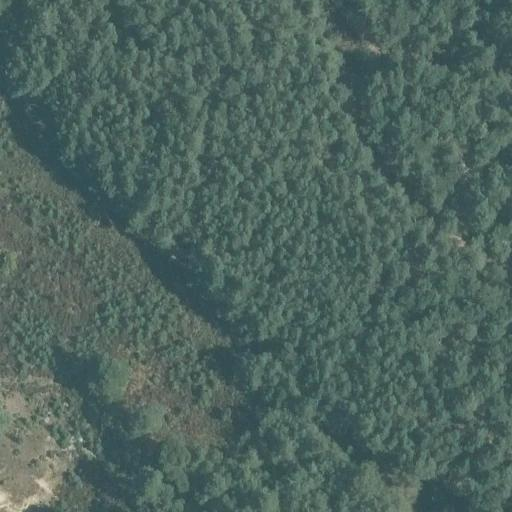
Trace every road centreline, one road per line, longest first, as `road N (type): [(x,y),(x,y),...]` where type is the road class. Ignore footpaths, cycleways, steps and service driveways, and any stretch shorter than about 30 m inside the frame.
road 1 (track): [(333,42),(362,139),(384,174),(422,217),(511,277)]
road 2 (track): [(511,92),(333,42)]
